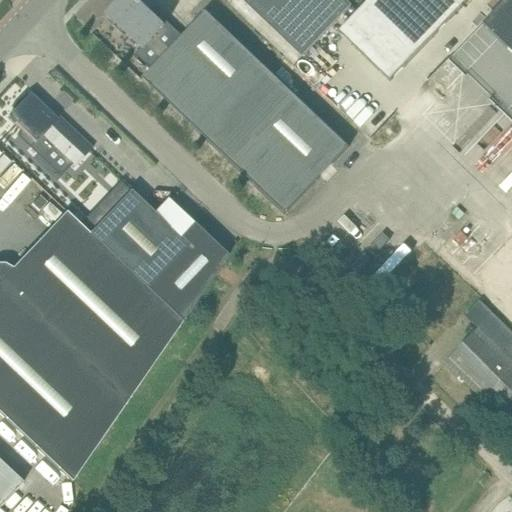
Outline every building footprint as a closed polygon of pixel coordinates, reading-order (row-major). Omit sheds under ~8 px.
[(147,67),(151,70),(183,37),(167,22),(164,25),(149,11),(154,6),(147,0),(144,0),(141,3),(137,0),(119,0),(106,14),(117,24),(114,27),(125,37),(127,34),(142,48),(134,57),(146,68),(147,67)] [(352,5),(346,0),(241,0),(302,57),(352,5)] [(369,0),(339,32),(390,82),(469,0),(369,0)] [(511,0),(506,0),(483,24),(511,52),(511,0)] [(151,70),(143,79),(285,214),(349,147),(206,12),(183,37),(151,70)] [(42,136),(75,167),(92,148),(55,113),(52,116),(29,94),(7,117),(35,143),(42,136)] [(475,101),(441,137),(470,163),(493,138),(501,145),(511,134),(475,101)] [(71,210),(81,202),(65,183),(55,191),(71,210)] [(180,238),(131,191),(89,235),(182,323),(228,256),(194,223),(180,238)] [(89,235),(66,213),(13,269),(3,264),(0,264),(0,414),(72,483),(182,323),(89,235)] [(469,287),(509,249),(500,240),(460,278),(469,287)] [(449,351),(511,411),(511,333),(476,299),(460,316),(473,327),(449,351)] [(428,321),(421,313),(414,320),(422,328),(428,321)] [(0,508),(23,483),(0,461),(0,508)]
